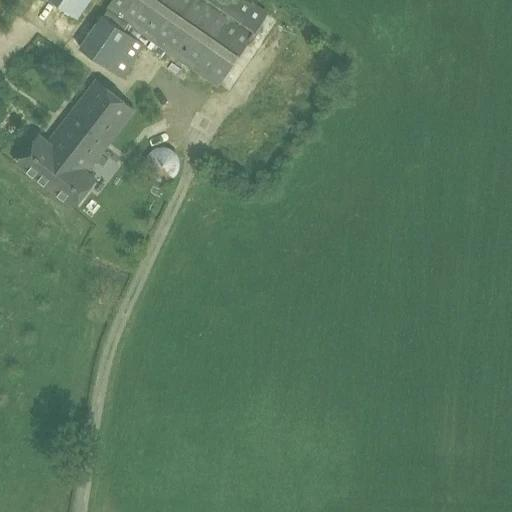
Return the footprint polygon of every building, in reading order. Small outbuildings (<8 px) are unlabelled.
[(54,0),(79,17),(90,0),(54,0)] [(247,0),(112,0),(80,47),(122,76),(149,37),(218,85),(256,30),(255,30),(267,14),(247,0)] [(270,38),(282,23),(271,15),(259,29),(270,38)] [(81,90),(70,55),(23,71),(35,106),(81,90)] [(38,137),(18,164),(74,207),(94,180),(85,173),(133,111),(96,82),(48,144),(38,137)] [(170,169),(181,161),(172,148),(161,156),(170,169)]
